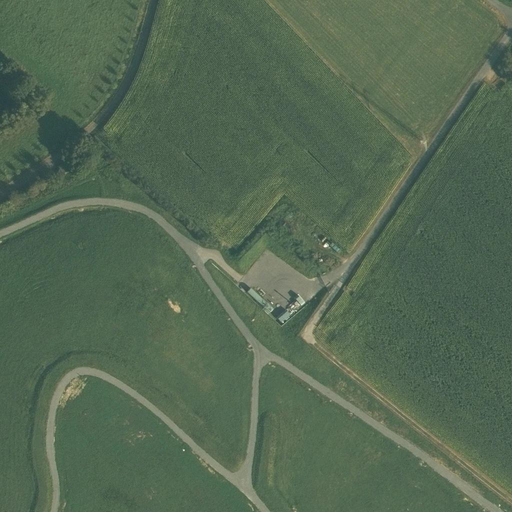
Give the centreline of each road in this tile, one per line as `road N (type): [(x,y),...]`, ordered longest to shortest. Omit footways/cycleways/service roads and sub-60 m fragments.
road 1 (track): [(511,501),(302,336),(355,259)]
road 2 (track): [(152,0),(121,92),(90,132),(0,196)]
